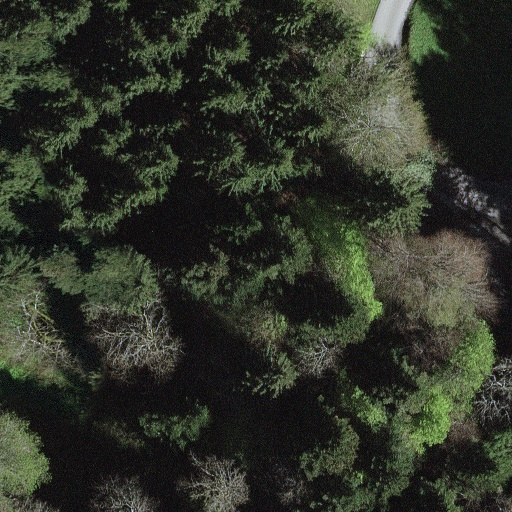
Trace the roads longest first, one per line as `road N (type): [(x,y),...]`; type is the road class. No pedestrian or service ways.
road 1 (unclassified): [(399,0),(383,40),(382,85),(412,159),(447,187),(486,200),(511,193)]
road 2 (track): [(486,200),(511,433)]
